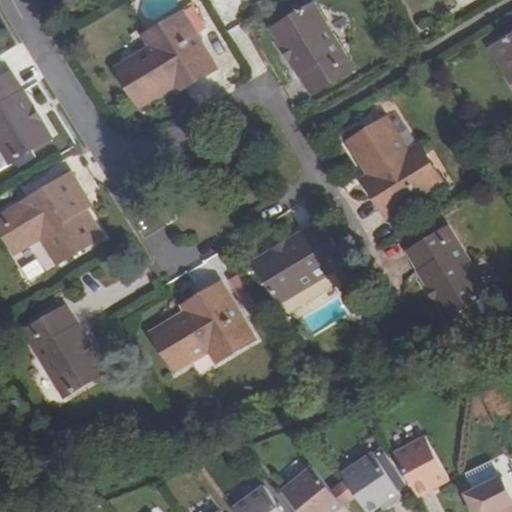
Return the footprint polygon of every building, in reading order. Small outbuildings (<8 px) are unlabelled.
[(214,0),(223,16),(243,5),(240,0),(214,0)] [(351,70),(312,4),(271,28),(311,95),(351,70)] [(185,79),(188,85),(212,70),(177,12),(145,32),(153,47),(133,59),(131,55),(112,66),(137,107),(171,87),(185,79)] [(511,71),(511,31),(487,47),(504,76),(511,71)] [(147,45),(131,55),(133,59),(153,47),(145,32),(141,34),(147,45)] [(0,80),(0,143),(11,161),(50,138),(12,73),(0,80)] [(174,92),(188,85),(185,79),(171,87),(174,92)] [(380,191),(373,195),(387,219),(446,184),(426,150),(410,161),(401,148),(406,145),(389,117),(369,129),(373,135),(368,137),(365,132),(350,141),(372,177),(380,191)] [(369,129),(365,132),(368,137),(373,135),(369,129)] [(412,155),(406,145),(401,148),(410,161),(426,150),(424,148),(412,155)] [(365,182),(373,195),(380,191),(372,177),(365,182)] [(14,210),(12,207),(0,214),(0,224),(1,226),(0,226),(0,260),(26,244),(43,272),(88,245),(71,216),(66,208),(70,206),(54,180),(31,195),(33,198),(14,210)] [(31,195),(12,207),(14,210),(33,198),(31,195)] [(75,214),(70,206),(66,208),(71,216),(75,214)] [(282,301),(346,262),(322,221),(258,260),(282,301)] [(486,295),(446,228),(406,252),(446,318),(486,295)] [(203,303),(190,310),(155,332),(180,372),(198,361),(196,356),(215,345),(226,363),(259,343),(223,282),(199,297),(203,303)] [(187,304),(190,310),(203,303),(199,297),(187,304)] [(43,328),(84,393),(124,368),(83,302),(43,328)] [(196,356),(198,361),(214,351),(223,365),(226,363),(215,345),(196,356)] [(404,468),(414,487),(419,497),(450,480),(427,436),(395,452),(404,468)] [(402,494),(391,478),(373,453),(343,474),(368,511),(372,511),(387,502),(389,503),(402,494)] [(284,489),(302,511),(336,511),(344,505),(313,466),(284,489)] [(404,468),(391,478),(402,494),(414,487),(404,468)] [(511,511),(511,493),(503,475),(466,494),(475,511),(511,511)] [(284,511),(265,485),(235,507),(238,511),(284,511)]
